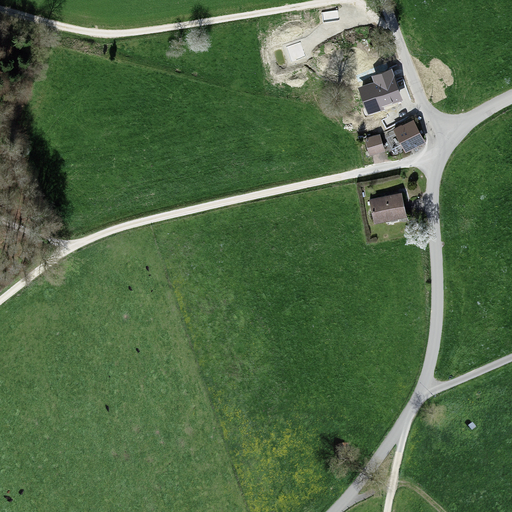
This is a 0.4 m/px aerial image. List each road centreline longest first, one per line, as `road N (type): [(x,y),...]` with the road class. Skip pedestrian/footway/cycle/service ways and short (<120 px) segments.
road 1 (unclassified): [(0,302),(90,237),(417,159),(442,143)]
road 2 (track): [(336,0),(106,34),(0,11)]
road 3 (unclassified): [(419,396),(438,314),(432,193),(442,143)]
road 4 (unclassified): [(442,143),(385,0)]
road 5 (unclassified): [(332,511),(419,396)]
